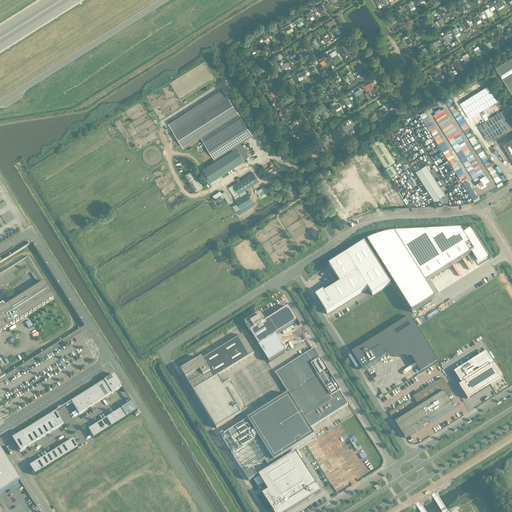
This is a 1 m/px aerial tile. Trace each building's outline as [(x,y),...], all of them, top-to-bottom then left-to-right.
[(499,11),(503,8),(499,1),(495,4),(499,11)] [(326,10),(322,4),(318,6),(319,8),(317,9),(320,13),(326,10)] [(397,21),(392,14),(387,17),(392,24),(397,21)] [(341,32),(337,26),(332,29),(334,34),(336,33),(337,35),(341,32)] [(261,50),(258,44),(252,47),(256,53),(261,50)] [(418,59),(414,54),(410,57),(414,64),(420,60),(419,58),(418,59)] [(511,56),(496,66),(511,91),(511,56)] [(366,74),(365,72),(362,67),(357,71),(361,77),(366,74)] [(304,75),(306,74),(303,70),(301,71),(298,73),(301,79),(305,77),(304,75)] [(355,78),(351,70),(347,73),(349,77),(351,80),(355,78)] [(373,88),(370,82),(365,85),(364,85),(363,85),(367,92),(373,88)] [(488,86),(460,103),(469,118),(497,101),(488,86)] [(203,141),(241,117),(223,88),(168,123),(183,147),(200,137),(203,141)] [(279,93),(276,88),(269,92),(273,97),(279,93)] [(398,105),(395,100),(390,103),(393,109),(398,105)] [(388,112),(385,107),(380,110),(383,115),(388,112)] [(239,143),(252,135),(241,117),(203,141),(214,159),(231,148),(239,143)] [(297,127),(294,121),(288,124),(292,130),(297,127)] [(395,161),(381,137),(370,144),(384,167),(390,176),(397,172),(392,165),(391,165),(391,164),(389,165),(388,165),(395,161)] [(511,137),(503,143),(511,158),(511,137)] [(221,175),(244,160),(243,158),(247,155),(239,143),(231,148),(232,150),(202,169),(212,185),(223,178),(221,175)] [(445,194),(426,164),(416,170),(435,200),(445,194)] [(203,186),(193,169),(184,175),(194,192),(203,186)] [(252,201),(247,192),(246,193),(244,190),(258,181),(253,173),(233,185),(240,197),(235,200),(237,204),(240,209),(236,212),(238,215),(254,206),(254,204),(252,201)] [(240,197),(233,185),(228,188),(234,197),(235,200),(240,197)] [(263,198),(274,191),(271,186),(260,193),(263,198)] [(231,202),(224,191),(221,193),(222,194),(224,197),(228,204),(231,202)] [(220,203),(217,199),(215,200),(213,197),(211,198),(216,206),(218,205),(218,204),(220,203)] [(372,240),(368,242),(412,313),(435,298),(426,283),(472,254),(478,262),(487,257),(470,230),(464,234),(461,231),(399,234),(395,234),(390,235),(385,236),(381,237),(376,239),(372,240)] [(391,284),(365,244),(329,266),(341,284),(325,294),(324,292),(316,297),(327,314),(368,289),(372,296),(391,284)] [(45,282),(41,275),(35,278),(38,286),(45,282)] [(511,297),(499,276),(418,326),(432,348),(511,297)] [(0,380),(5,377),(0,368),(0,332),(9,327),(54,298),(44,283),(5,308),(3,305),(0,306),(0,380)] [(261,312),(244,323),(259,346),(275,337),(298,322),(289,307),(267,321),(261,312)] [(410,317),(352,354),(361,368),(364,366),(366,369),(386,356),(412,359),(420,372),(437,360),(410,317)] [(202,358),(182,371),(183,373),(194,392),(217,429),(219,427),(242,414),(242,413),(248,409),(239,396),(236,390),(235,389),(232,384),(231,382),(230,382),(226,384),(225,386),(219,376),(255,355),(245,339),(243,336),(203,360),(202,358)] [(310,352),(276,373),(288,393),(310,429),(347,406),(347,405),(348,405),(348,404),(347,404),(347,403),(340,392),(340,391),(341,391),(340,391),(340,390),(320,357),(319,357),(319,356),(318,356),(318,357),(316,358),(314,359),(310,352)] [(487,352),(454,373),(469,396),(501,376),(502,378),(503,377),(495,364),(494,364),(487,352)] [(119,385),(113,376),(104,381),(112,394),(121,388),(124,393),(125,392),(120,384),(119,385)] [(395,423),(405,439),(424,427),(423,425),(429,422),(430,423),(454,408),(448,397),(452,394),(443,379),(413,397),(421,409),(415,413),(414,411),(395,423)] [(112,394),(104,381),(99,384),(107,397),(112,394)] [(107,397),(99,384),(94,387),(102,400),(107,397)] [(102,400),(94,387),(89,390),(97,403),(102,400)] [(97,403),(89,390),(84,394),(92,407),(97,403)] [(286,395),(248,420),(272,458),(265,462),(268,466),(315,436),(310,429),(288,393),(285,395),(286,395)] [(92,407),(84,394),(78,397),(87,410),(92,407)] [(87,410),(78,397),(65,405),(66,406),(71,403),(78,415),(87,410)] [(138,411),(129,398),(128,399),(131,404),(122,409),(127,418),(138,411)] [(63,424),(56,412),(61,409),(60,408),(46,416),(54,429),(63,424)] [(127,418),(122,409),(117,412),(122,421),(127,418)] [(122,421),(117,412),(111,415),(117,424),(122,421)] [(117,424),(111,415),(106,418),(112,427),(117,424)] [(54,429),(46,416),(41,419),(49,432),(54,429)] [(112,427),(106,418),(101,421),(107,430),(112,427)] [(49,432),(41,419),(36,422),(44,436),(49,432)] [(107,430),(101,421),(96,425),(102,433),(107,430)] [(44,436),(36,422),(31,426),(39,439),(44,436)] [(102,433),(96,425),(88,429),(94,438),(102,433)] [(39,439),(31,426),(26,429),(34,442),(39,439)] [(34,442),(26,429),(21,432),(29,445),(34,442)] [(29,445),(21,432),(11,438),(19,451),(29,445)] [(78,448),(72,439),(64,444),(69,453),(78,448)] [(69,453),(64,444),(59,447),(64,456),(69,453)] [(64,456),(59,447),(54,451),(59,459),(64,456)] [(0,448),(0,492),(19,481),(20,480),(0,448)] [(59,459),(54,451),(48,454),(54,463),(59,459)] [(296,453),(259,476),(269,491),(262,495),(273,511),(288,511),(308,500),(315,496),(314,496),(321,492),(321,491),(296,453)] [(54,463),(48,454),(43,457),(49,466),(54,463)] [(49,466),(43,457),(38,460),(44,469),(49,466)] [(44,469),(38,460),(29,466),(34,475),(44,469)] [(253,469),(245,474),(245,475),(249,481),(257,476),(253,470),(253,469)]
